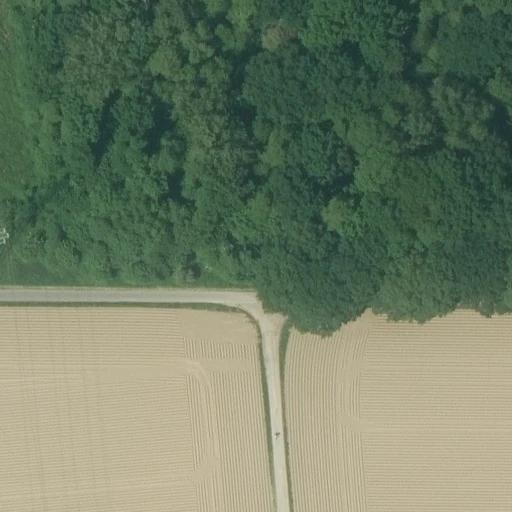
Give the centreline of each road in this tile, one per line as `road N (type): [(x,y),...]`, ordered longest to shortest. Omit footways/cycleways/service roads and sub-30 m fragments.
road 1 (unclassified): [(511,302),(0,298)]
road 2 (track): [(266,301),(288,511)]
